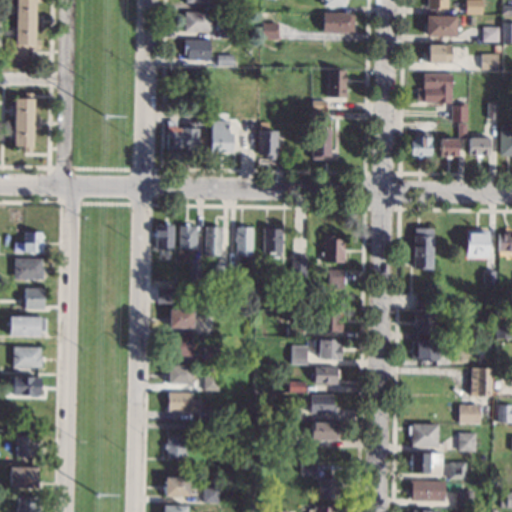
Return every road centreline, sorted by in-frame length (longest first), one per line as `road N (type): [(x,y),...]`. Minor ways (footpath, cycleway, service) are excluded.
road 1 (residential): [(375,511),(386,0)]
road 2 (residential): [(137,511),(148,0)]
road 3 (residential): [(68,0),(63,511)]
road 4 (residential): [(511,191),(145,188)]
road 5 (residential): [(145,188),(0,185)]
